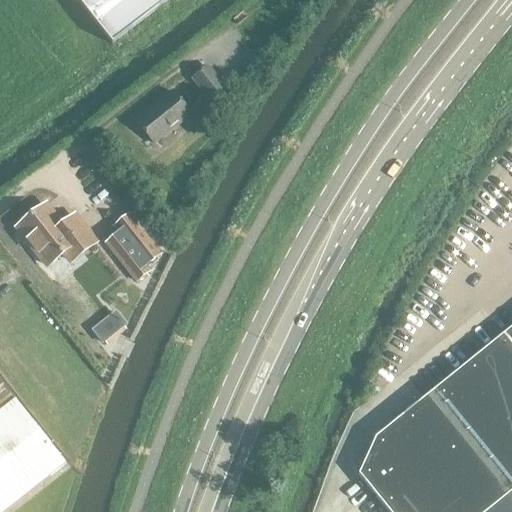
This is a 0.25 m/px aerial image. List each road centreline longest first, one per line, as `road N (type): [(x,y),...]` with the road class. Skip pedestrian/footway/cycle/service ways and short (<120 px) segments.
road 1 (primary): [(220,511),(323,269),(433,100),(510,0)]
road 2 (primary): [(468,0),(345,165),(276,285),(180,511)]
road 3 (unknown): [(329,511),(344,455),(365,420),(511,291)]
